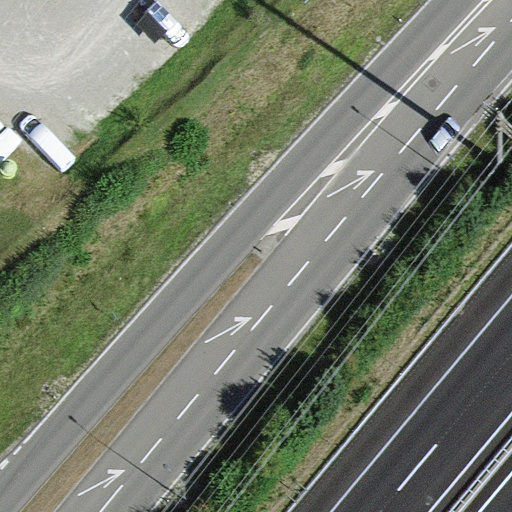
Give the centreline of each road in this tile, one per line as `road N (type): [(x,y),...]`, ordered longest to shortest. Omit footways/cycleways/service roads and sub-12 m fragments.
road 1 (primary): [(458,0),(0,507)]
road 2 (primary): [(126,511),(511,46)]
road 3 (motorway): [(511,355),(380,511)]
